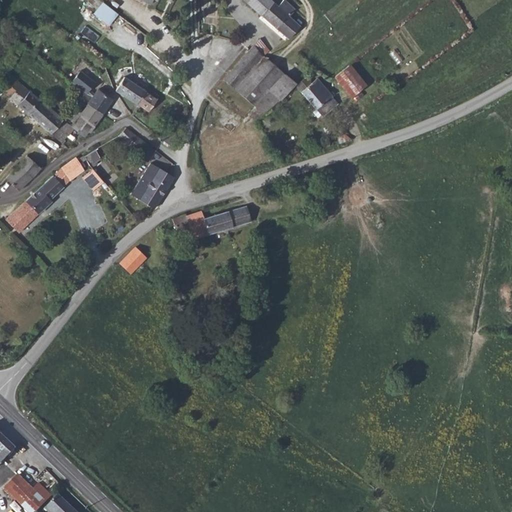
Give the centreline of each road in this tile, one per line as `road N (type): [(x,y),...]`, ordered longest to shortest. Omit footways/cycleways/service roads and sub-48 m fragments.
road 1 (unclassified): [(0,388),(127,241),(160,215),(422,126),(511,81)]
road 2 (secondary): [(0,403),(113,511)]
